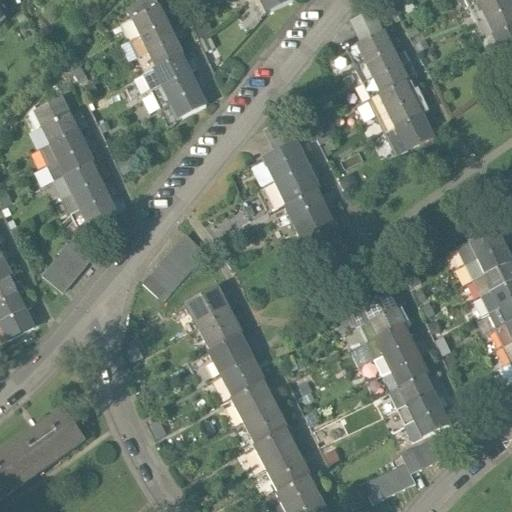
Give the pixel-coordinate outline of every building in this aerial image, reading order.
[(255,0),(253,1),(260,19),(294,0),(255,0)] [(463,0),(469,11),(490,0),(463,0)] [(477,27),(486,22),(511,9),(511,0),(490,0),(469,11),(477,27)] [(166,20),(158,3),(129,18),(137,36),(166,20)] [(349,24),(360,47),(382,37),(376,24),(385,20),(380,9),(349,24)] [(511,9),(486,22),(477,27),(485,43),(511,29),(511,9)] [(174,38),(166,20),(137,36),(146,53),(174,38)] [(483,44),(491,60),(511,49),(511,29),(485,43),(483,44)] [(393,52),(385,35),(382,37),(360,47),(356,49),(364,65),(393,52)] [(182,56),(174,38),(146,53),(154,71),(182,56)] [(511,49),(491,60),(499,77),(511,70),(511,49)] [(401,69),(393,52),(364,65),(372,82),(401,69)] [(190,74),(182,56),(154,71),(162,89),(190,74)] [(408,83),(401,69),(372,82),(379,97),(406,84),(408,83)] [(198,91),(190,74),(162,89),(170,106),(198,91)] [(414,100),(406,84),(379,97),(376,98),(384,114),(414,100)] [(207,109),(198,91),(170,106),(178,124),(207,109)] [(422,117),(414,100),(384,114),(391,131),(422,117)] [(37,130),(45,146),(76,130),(68,114),(37,130)] [(429,133),(422,117),(391,131),(399,147),(429,133)] [(263,133),(275,156),(294,146),(296,145),(285,122),(263,133)] [(45,146),(53,162),(84,146),(76,130),(45,146)] [(53,162),(61,177),(92,161),(84,146),(53,162)] [(307,170),(294,146),(275,156),(262,162),(274,186),(307,170)] [(61,177),(69,193),(101,177),(92,161),(61,177)] [(318,193),(307,170),(274,186),(285,208),(318,193)] [(69,193),(78,209),(109,193),(101,177),(69,193)] [(78,209),(86,225),(117,209),(109,193),(78,209)] [(329,217),(318,193),(285,208),(296,232),(329,217)] [(340,241),(329,217),(296,232),(307,256),(340,241)] [(458,252),(466,268),(504,249),(495,233),(458,252)] [(184,236),(141,286),(161,302),(204,255),(184,236)] [(74,239),(41,279),(61,296),(94,256),(74,239)] [(511,265),(504,249),(466,268),(475,284),(511,265)] [(0,262),(0,283),(11,278),(3,261),(0,262)] [(475,284),(483,300),(511,285),(511,265),(475,284)] [(0,283),(0,304),(19,295),(11,278),(0,283)] [(491,316),(511,305),(511,285),(483,300),(491,316)] [(197,328),(230,311),(218,287),(185,305),(197,328)] [(370,322),(396,309),(388,293),(362,306),(370,322)] [(0,304),(0,324),(27,312),(19,295),(0,304)] [(511,305),(491,316),(499,333),(507,329),(511,326),(511,305)] [(396,309),(370,322),(378,338),(404,325),(396,309)] [(230,311),(197,328),(209,351),(241,335),(242,334),(230,311)] [(0,324),(0,345),(36,329),(27,312),(0,324)] [(404,325),(378,338),(386,354),(411,341),(404,325)] [(220,375),(253,357),(241,335),(209,351),(208,352),(220,375)] [(386,354),(393,370),(419,357),(411,341),(386,354)] [(253,357),(220,375),(232,398),(264,381),(265,380),(253,357)] [(427,373),(419,357),(393,370),(401,386),(424,375),(427,373)] [(397,387),(406,404),(432,392),(424,375),(401,386),(397,387)] [(243,422),(276,404),(264,381),(232,398),(230,399),(243,422)] [(414,422),(440,409),(432,392),(406,404),(414,422)] [(94,437),(68,401),(15,440),(40,475),(94,437)] [(276,404),(243,422),(255,445),(286,429),(288,428),(276,404)] [(440,409),(414,422),(423,439),(449,426),(440,409)] [(253,447),(265,471),(299,453),(286,429),(255,445),(253,447)] [(0,504),(40,475),(15,440),(0,450),(0,504)] [(403,467),(407,477),(444,459),(435,440),(398,457),(403,467)] [(311,477),(299,453),(265,471),(278,494),(308,478),(311,477)] [(403,467),(361,487),(371,508),(413,488),(407,477),(403,467)] [(275,496),(283,511),(302,511),(321,502),(308,478),(278,494),(275,496)] [(325,511),(321,502),(302,511),(325,511)]
